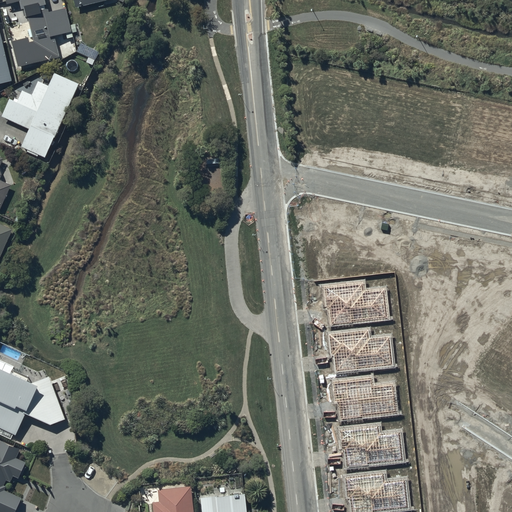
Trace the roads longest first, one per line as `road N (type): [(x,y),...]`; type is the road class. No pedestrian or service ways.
road 1 (residential): [(298,511),(262,186)]
road 2 (residential): [(262,186),(308,179),(511,227)]
road 3 (residential): [(262,186),(247,0)]
